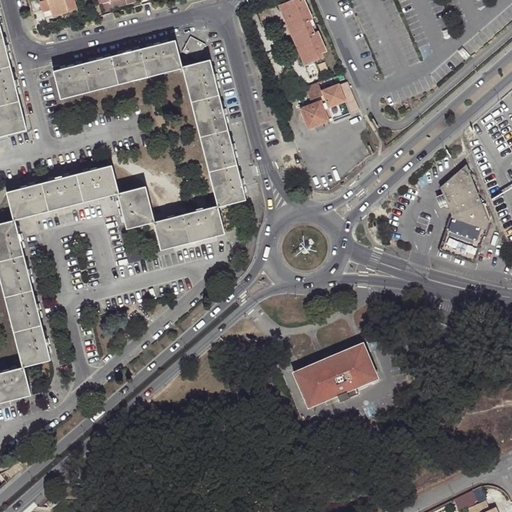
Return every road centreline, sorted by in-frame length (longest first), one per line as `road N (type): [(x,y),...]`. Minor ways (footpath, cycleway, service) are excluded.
road 1 (primary): [(270,253),(0,501)]
road 2 (primary): [(12,511),(252,300),(290,278)]
road 3 (unclassified): [(25,62),(222,13),(262,156)]
road 4 (residential): [(84,386),(205,284),(202,268),(114,289)]
road 5 (primary): [(511,52),(344,197),(312,214)]
road 6 (primary): [(335,235),(511,76)]
road 7 (residential): [(114,289),(97,222),(48,235),(64,301)]
road 8 (unclassified): [(333,263),(511,294)]
